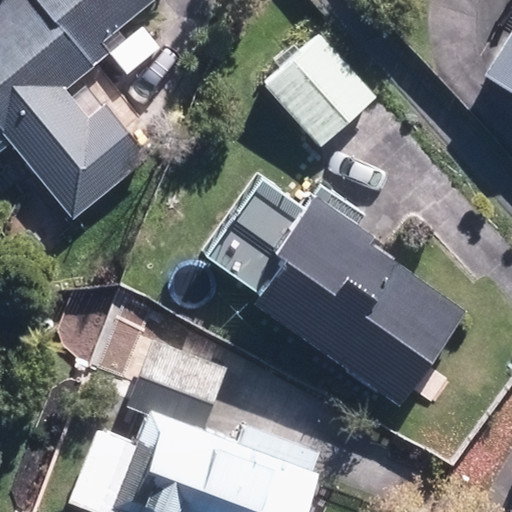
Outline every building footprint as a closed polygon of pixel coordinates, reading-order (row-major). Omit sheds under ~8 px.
[(0,0),(0,124),(74,215),(150,154),(107,99),(87,115),(64,86),(125,36),(116,24),(145,0),(0,0)] [(511,18),(478,71),(511,92),(511,18)] [(376,96),(319,30),(263,79),(320,145),(376,96)] [(467,314),(309,187),(299,200),(262,171),(196,254),(391,410),(467,314)] [(227,364),(153,340),(134,397),(142,400),(130,436),(87,422),(63,498),(107,511),(301,511),(318,463),(323,445),(240,419),(236,430),(208,421),(227,364)]
